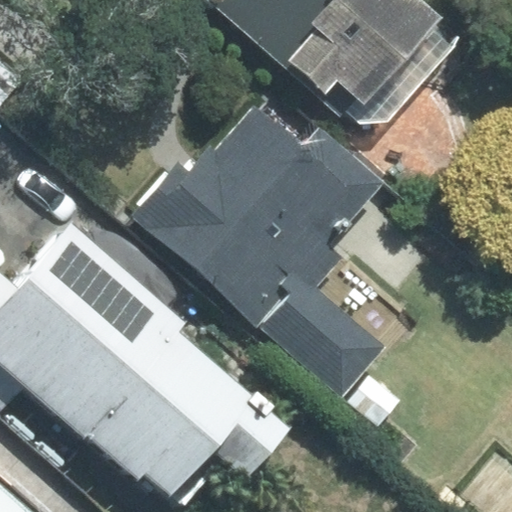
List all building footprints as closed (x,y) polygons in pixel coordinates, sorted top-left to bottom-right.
[(181,0),(304,108),(317,93),(366,136),(450,42),(402,0),(181,0)] [(511,0),(502,0),(511,8),(511,0)] [(0,6),(0,100),(47,50),(0,6)] [(159,165),(113,219),(334,407),(378,355),(314,301),(315,259),(372,192),(305,135),(286,157),(238,116),(181,184),(159,165)] [(0,406),(5,401),(113,491),(121,481),(150,506),(158,496),(172,509),(202,473),(220,489),(264,437),(158,347),(165,339),(48,240),(0,296),(0,406)] [(0,511),(1,511),(0,511),(0,503),(10,492),(0,483),(0,511)]
